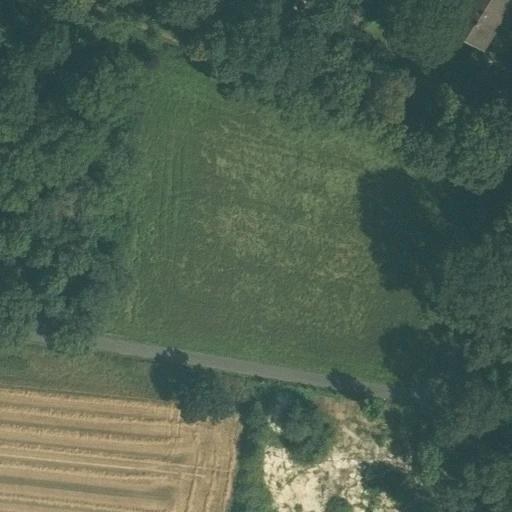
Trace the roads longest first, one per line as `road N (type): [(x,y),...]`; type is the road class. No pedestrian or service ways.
road 1 (residential): [(0,332),(441,399)]
road 2 (residential): [(511,159),(441,399)]
